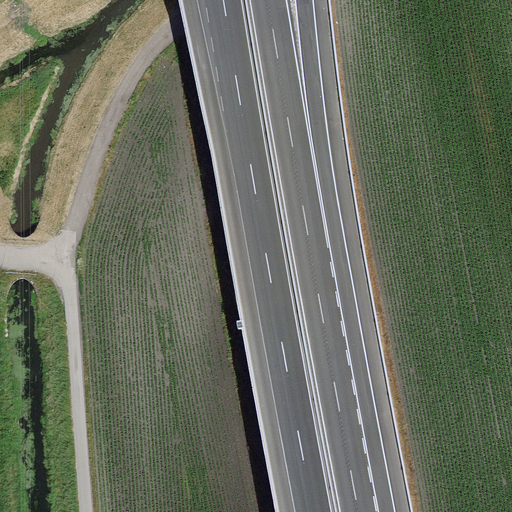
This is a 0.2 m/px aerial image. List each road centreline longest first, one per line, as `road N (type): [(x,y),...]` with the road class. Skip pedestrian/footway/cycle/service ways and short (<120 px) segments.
road 1 (motorway): [(223,0),(311,511)]
road 2 (track): [(54,267),(100,128),(129,71),(203,0)]
road 3 (track): [(83,511),(68,286),(37,256),(0,255)]
road 4 (motorway): [(315,269),(268,0)]
road 5 (motorway): [(315,269),(301,0)]
road 6 (motorway): [(360,511),(315,269)]
